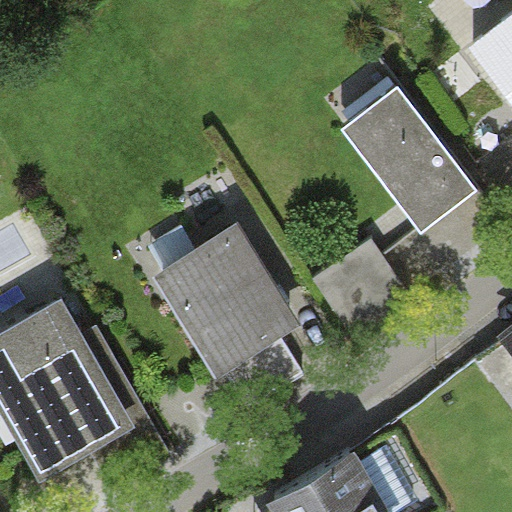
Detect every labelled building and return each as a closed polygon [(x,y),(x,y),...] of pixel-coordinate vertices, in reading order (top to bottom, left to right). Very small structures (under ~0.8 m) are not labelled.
[(511,83),(511,16),(481,38),(511,83)] [(353,121),(433,228),(491,185),(411,78),(353,121)] [(164,269),(229,371),(310,319),(245,218),(164,269)] [(351,320),(415,283),(380,223),(316,260),(351,320)] [(0,335),(0,376),(55,470),(153,413),(81,289),(0,335)] [(276,495),(285,511),(392,511),(356,449),(276,495)]
